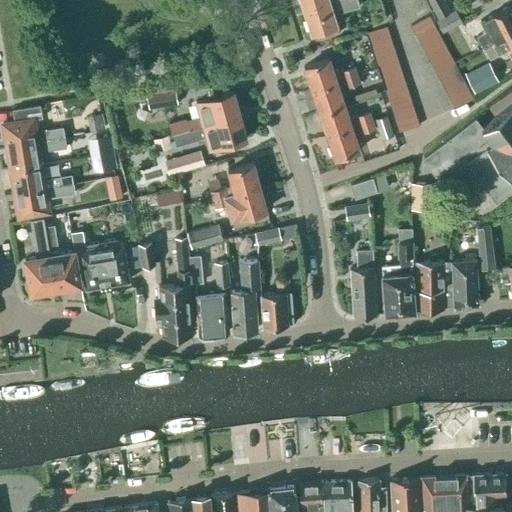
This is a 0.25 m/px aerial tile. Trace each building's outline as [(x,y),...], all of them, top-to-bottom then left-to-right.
[(300,0),(303,9),(329,1),(328,0),(300,0)] [(330,0),(329,1),(303,9),(311,32),(322,28),(325,37),(339,32),(332,9),(357,1),(356,0),(330,0)] [(450,11),(444,0),(427,0),(437,17),(450,11)] [(477,35),(483,46),(484,47),(511,31),(511,13),(508,6),(491,15),(480,21),(486,31),(477,35)] [(435,20),(442,32),(462,21),(455,9),(435,20)] [(377,21),(386,18),(383,10),(375,12),(377,21)] [(429,15),(410,25),(415,34),(434,24),(429,15)] [(434,24),(415,34),(420,43),(439,33),(434,24)] [(370,42),(384,37),(390,35),(387,25),(367,32),(370,42)] [(475,51),(481,63),(509,49),(511,54),(511,31),(484,47),(483,46),(475,51)] [(420,43),(425,52),(437,46),(444,43),(439,33),(420,43)] [(370,42),(373,52),(393,45),(390,35),(384,37),(370,42)] [(425,52),(430,62),(449,52),(444,43),(437,46),(425,52)] [(393,45),(373,52),(376,62),(396,55),(393,45)] [(430,62),(435,71),(453,61),(449,52),(430,62)] [(396,55),(376,62),(380,72),(399,65),(396,55)] [(303,66),(311,89),(357,74),(354,65),(341,70),(334,74),(329,58),(303,66)] [(453,61),(435,71),(440,80),(458,70),(453,61)] [(380,72),(383,82),(403,75),(399,65),(380,72)] [(476,68),(465,73),(474,92),(486,87),(497,81),(490,67),(479,72),(476,68)] [(458,70),(440,80),(444,89),(463,80),(458,70)] [(311,89),(318,112),(344,103),(339,88),(346,87),(360,82),(357,74),(311,89)] [(403,75),(383,82),(386,91),(406,85),(403,75)] [(463,80),(444,89),(449,99),(468,89),(463,80)] [(406,85),(386,91),(389,101),(409,95),(406,85)] [(468,89),(449,99),(454,108),(473,98),(468,89)] [(146,96),(149,108),(176,103),(174,91),(146,96)] [(233,91),(207,98),(208,100),(204,101),(207,111),(200,113),(200,115),(185,120),(188,129),(240,114),(233,91)] [(409,95),(389,101),(392,111),(412,105),(409,95)] [(318,112),(326,134),(372,119),(369,110),(356,115),(349,119),(344,103),(318,112)] [(2,123),(6,147),(64,137),(63,127),(35,131),(33,119),(42,117),(39,104),(12,109),(14,121),(2,123)] [(511,186),(511,104),(481,127),(475,118),(423,158),(442,184),(469,163),(496,198),(511,186)] [(412,105),(392,111),(396,121),(416,115),(412,105)] [(100,113),(86,115),(90,132),(104,129),(100,113)] [(205,134),(206,136),(217,133),(220,145),(246,138),(240,114),(188,129),(185,130),(169,134),(171,140),(180,142),(187,140),(187,138),(191,137),(205,134)] [(374,118),(380,138),(392,135),(386,114),(374,118)] [(416,115),(396,121),(399,131),(419,125),(416,115)] [(182,130),(179,119),(165,123),(168,133),(182,130)] [(354,133),(361,132),(375,127),(372,119),(326,134),(334,157),(359,149),(354,133)] [(107,133),(96,135),(99,149),(110,147),(107,133)] [(171,147),(167,135),(153,139),(156,151),(171,147)] [(6,147),(10,170),(41,165),(38,152),(66,147),(64,137),(6,147)] [(167,174),(203,164),(199,149),(163,159),(167,174)] [(113,151),(99,153),(102,170),(116,167),(113,151)] [(224,186),(210,190),(212,198),(213,199),(260,186),(253,162),(227,170),(232,186),(224,186)] [(10,170),(14,193),(73,183),(71,174),(43,179),(41,165),(10,170)] [(351,184),(355,198),(377,190),(373,177),(351,184)] [(410,182),(410,209),(432,209),(432,182),(410,182)] [(74,192),(73,183),(14,193),(18,216),(48,211),(46,196),(74,192)] [(160,186),(159,196),(181,197),(182,187),(160,186)] [(231,219),(266,209),(260,186),(213,199),(215,207),(226,204),(231,219)] [(210,190),(202,193),(204,200),(204,201),(213,199),(212,198),(210,190)] [(344,205),(346,219),(370,216),(368,201),(344,205)] [(66,211),(69,224),(89,220),(87,207),(66,211)] [(477,250),(480,268),(495,267),(489,222),(476,227),(476,230),(469,232),(471,251),(477,250)] [(186,232),(191,248),(222,239),(218,223),(186,232)] [(76,284),(80,283),(79,279),(74,250),(59,252),(58,249),(56,236),(54,224),(44,225),(46,238),(55,287),(66,285),(68,286),(74,285),(76,284)] [(254,232),(257,244),(281,238),(278,226),(254,232)] [(44,289),(55,287),(46,238),(37,240),(39,252),(40,255),(25,258),(30,291),(34,291),(36,292),(42,291),(44,289)] [(138,244),(142,266),(155,263),(151,241),(138,244)] [(411,271),(411,265),(411,264),(412,264),(411,241),(398,241),(399,257),(399,264),(381,265),(381,274),(384,312),(414,310),(411,271)] [(129,280),(122,242),(74,250),(79,279),(84,278),(85,287),(129,280)] [(288,257),(282,258),(284,270),(290,269),(292,278),(301,276),(296,249),(287,250),(288,257)] [(350,268),(353,315),(376,313),(372,249),(356,250),(357,267),(350,268)] [(190,332),(188,307),(190,307),(189,283),(190,283),(188,255),(177,256),(179,283),(159,285),(159,298),(155,298),(156,315),(162,315),(164,334),(167,333),(169,336),(176,335),(179,333),(190,332)] [(451,260),(453,306),(478,303),(476,257),(451,260)] [(257,258),(245,260),(248,289),(228,291),(233,331),(257,328),(253,289),(260,288),(257,258)] [(213,262),(215,285),(229,284),(227,260),(213,262)] [(415,265),(411,265),(411,271),(415,271),(415,310),(443,307),(443,306),(452,305),(450,260),(415,260),(415,265)] [(500,266),(502,281),(510,280),(511,296),(511,263),(508,264),(508,265),(500,266)] [(260,293),(263,327),(288,324),(288,323),(293,322),(291,291),(289,291),(288,278),(276,279),(277,292),(260,293)] [(193,293),(198,335),(228,331),(223,290),(193,293)] [(246,444),(253,462),(270,456),(264,438),(246,444)] [(504,472),(473,474),(466,474),(466,505),(474,504),(497,503),(496,495),(505,495),(504,472)] [(502,511),(502,503),(497,503),(474,504),(466,505),(466,474),(421,477),(423,511),(502,511)] [(423,511),(421,477),(391,479),(391,511),(423,511)] [(386,511),(385,486),(379,486),(379,478),(357,479),(358,511),(386,511)] [(352,511),(352,505),(351,480),(321,481),(323,511),(352,511)] [(300,511),(323,511),(321,481),(299,482),(300,511)] [(296,511),(294,485),(268,488),(270,511),(296,511)] [(270,511),(268,488),(236,492),(236,491),(210,494),(211,511),(270,511)] [(210,511),(209,495),(167,500),(168,511),(210,511)] [(158,511),(157,501),(127,505),(127,511),(158,511)]
